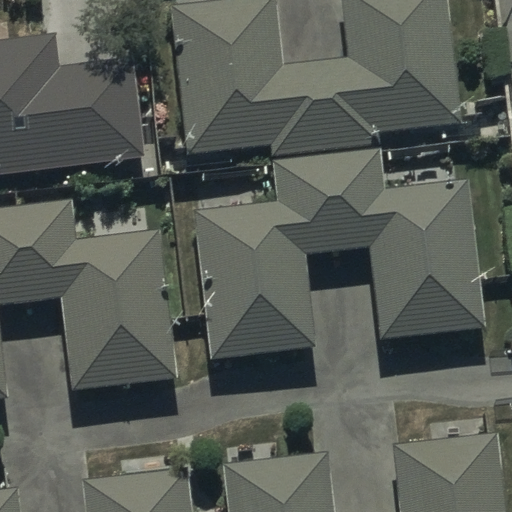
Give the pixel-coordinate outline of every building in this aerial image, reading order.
[(252,0),(170,10),(188,158),(270,149),(272,167),(380,154),(378,136),(460,126),(444,0),(340,0),(348,63),(285,70),(276,0),(252,0)] [(0,45),(0,181),(144,164),(131,64),(59,72),(55,39),(0,45)] [(482,334),(466,186),(384,194),(380,157),(273,168),(277,206),(194,214),(210,363),(313,352),(303,261),(367,255),(377,346),(482,334)] [(176,382),(158,234),(76,244),(71,206),(0,214),(0,404),(7,403),(0,346),(0,312),(59,306),(71,395),(176,382)] [(223,471),(228,511),(503,511),(495,439),(392,451),(399,511),(335,511),(329,458),(223,471)] [(0,495),(0,511),(188,511),(184,474),(81,486),(84,511),(19,511),(18,493),(0,495)]
